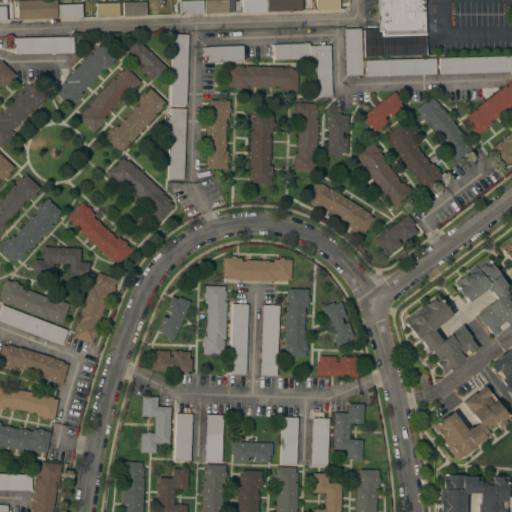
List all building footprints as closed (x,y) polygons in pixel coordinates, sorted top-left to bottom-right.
[(35,0),(55,0),(56,18),(16,19),(16,1),(35,0)] [(179,1),(202,0),(202,13),(179,14),(179,1)] [(227,0),(227,13),(204,14),(204,0),(227,0)] [(241,0),(264,0),(264,12),(241,13),(241,0)] [(266,0),(300,0),(301,11),(266,12),(266,0)] [(315,0),(338,0),(339,9),(315,10),(315,0)] [(363,57),(363,30),(377,30),(376,0),(424,0),(425,35),(424,35),(425,55),(363,57)] [(145,2),(146,15),(122,16),(122,3),(145,2)] [(118,3),(119,16),(96,17),(95,4),(118,3)] [(80,4),(81,17),(58,18),(57,5),(80,4)] [(344,29),(360,28),(361,76),(345,76),(344,29)] [(171,34),(187,35),(185,106),(169,105),(171,34)] [(72,37),(73,52),(14,54),(13,38),(72,37)] [(156,78),(155,76),(151,80),(139,69),(143,65),(140,62),(136,66),(124,55),(129,50),(127,48),(135,39),(166,68),(156,78)] [(90,53),(91,54),(92,54),(91,53),(97,46),(98,47),(102,43),(116,57),(111,62),(113,63),(109,68),(107,66),(104,70),(102,68),(98,72),(99,73),(83,90),(82,89),(80,92),(82,94),(78,98),(79,99),(76,103),(74,102),(69,107),(55,93),(58,90),(57,89),(63,82),(65,83),(66,82),(64,80),(90,53)] [(308,43),(309,59),(273,60),(273,45),(308,43)] [(242,61),(207,62),(206,56),(202,56),(201,47),(206,47),(241,45),(242,61)] [(313,46),(329,45),(331,98),(315,99),(313,46)] [(511,55),(511,69),(509,70),(509,72),(439,74),(438,58),(511,55)] [(435,58),(435,75),(365,77),(364,60),(435,58)] [(0,61),(14,74),(9,80),(10,81),(6,85),(5,84),(2,88),(0,86),(0,61)] [(281,67),(281,70),(283,70),(283,68),(292,68),(292,70),(297,70),(296,90),(290,90),(290,92),(285,92),(285,90),(278,90),(278,86),(273,86),(273,88),(251,87),(251,85),(246,85),(246,88),(241,88),(241,90),(235,90),(235,88),(227,87),(228,68),(233,68),(233,66),(243,66),(243,68),(244,68),(244,66),(281,67)] [(113,78),(114,79),(115,78),(114,77),(120,70),(122,72),(125,68),(139,82),(134,87),(135,88),(131,93),(130,92),(127,95),(125,93),(109,110),(110,111),(107,114),(106,113),(103,117),(105,119),(101,123),(102,124),(98,128),(97,127),(92,132),(78,118),(82,115),(80,113),(87,107),(88,108),(89,107),(87,105),(113,78)] [(505,85),(506,87),(507,86),(506,85),(511,80),(511,103),(510,105),(511,107),(493,120),(493,119),(489,122),(490,124),(486,127),(487,129),(483,132),(482,131),(476,135),(463,118),(474,109),(475,111),(477,110),(475,108),(505,85)] [(0,145),(0,113),(21,92),(22,93),(23,93),(22,91),(28,85),(30,86),(32,83),(46,97),(42,101),(44,102),(39,107),(38,106),(35,109),(33,107),(30,111),(31,112),(26,116),(25,115),(18,123),(19,124),(14,130),(13,129),(10,132),(12,134),(8,138),(10,140),(6,144),(4,142),(1,146),(0,145)] [(164,102),(160,106),(162,107),(155,114),(154,112),(153,113),(154,115),(129,142),(128,140),(127,141),(128,143),(121,150),(120,148),(117,152),(103,138),(107,133),(106,132),(110,129),(111,130),(115,125),(117,127),(120,123),(123,119),(124,119),(132,111),(131,110),(135,106),(136,107),(139,103),(137,102),(141,97),(140,96),(144,92),(145,93),(149,88),(164,102)] [(360,117),(393,92),(401,102),(399,103),(403,109),(391,118),(388,114),(384,117),(387,121),(374,131),(369,126),(368,127),(360,117)] [(430,97),(433,101),(435,100),(440,107),(439,108),(440,109),(441,108),(464,137),(462,139),(463,140),(464,139),(470,147),(469,148),(472,151),(456,164),(451,158),(450,159),(447,155),(448,154),(445,149),(447,148),(444,144),(443,145),(429,126),(430,126),(427,122),(425,123),(422,119),(421,120),(418,116),(419,115),(414,109),(430,97)] [(228,101),(228,108),(230,108),(229,113),(228,113),(228,119),(225,119),(224,142),(225,142),(225,146),(224,146),(224,151),(227,151),(226,166),(221,166),(220,169),(206,168),(206,164),(204,163),(205,153),(204,153),(207,107),(208,107),(209,100),(228,101)] [(315,103),(314,108),(316,108),(316,118),(314,118),(314,119),(316,119),(315,154),(313,154),(313,155),(315,155),(314,167),(312,167),(312,172),(292,171),(293,164),(291,164),(291,159),(293,159),(293,153),(296,153),(296,149),(295,149),(295,144),(296,144),(297,123),(294,123),(295,114),(293,114),(293,110),(294,110),(295,103),(315,103)] [(169,109),(185,109),(183,179),(167,179),(169,109)] [(250,130),(252,130),(252,129),(250,129),(250,119),(252,119),(252,114),(267,115),(267,120),(269,120),(269,138),(270,138),(269,161),(268,161),(268,172),(270,172),(270,183),(250,183),(250,173),(249,173),(249,169),(250,169),(250,167),(248,167),(250,130)] [(340,114),(340,116),(347,117),(347,132),(341,132),(341,138),(346,138),(346,154),(339,153),(339,155),(327,155),(328,114),(340,114)] [(393,149),(395,148),(394,147),(393,148),(387,140),(388,139),(385,135),(401,123),(405,129),(406,128),(409,133),(408,133),(412,138),(409,139),(411,142),(412,141),(416,147),(423,157),(424,157),(427,161),(429,165),(431,163),(435,168),(436,167),(439,171),(438,172),(442,178),(427,190),(423,186),(422,187),(416,180),(418,179),(417,177),(415,179),(393,149)] [(511,130),(511,158),(511,159),(511,161),(508,164),(507,162),(502,166),(490,151),(493,148),(492,147),(499,141),(500,142),(502,141),(500,139),(511,130)] [(363,168),(365,167),(364,165),(363,166),(357,159),(359,158),(356,154),(371,142),(376,148),(377,147),(380,151),(379,153),(382,157),(381,158),(398,180),(397,180),(400,184),(402,182),(405,187),(406,186),(410,190),(408,191),(412,197),(397,209),(394,204),(392,205),(387,198),(389,197),(388,196),(386,198),(363,168)] [(0,155),(13,167),(8,173),(9,174),(6,178),(4,176),(1,180),(0,179),(0,155)] [(122,158),(126,162),(127,161),(133,167),(132,168),(133,169),(134,168),(162,193),(160,195),(162,196),(162,195),(170,201),(168,202),(171,205),(158,219),(153,214),(152,216),(148,213),(150,212),(144,207),(146,205),(123,183),(121,184),(118,181),(117,182),(113,179),(114,178),(109,173),(122,158)] [(0,198),(13,184),(14,186),(15,185),(14,184),(20,177),(21,178),(25,175),(39,188),(34,194),(36,195),(32,199),(31,197),(27,201),(25,199),(21,203),(22,204),(7,220),(6,219),(2,223),(5,225),(1,229),(2,230),(0,232),(0,198)] [(360,208),(359,210),(360,211),(361,209),(369,214),(368,216),(372,218),(362,235),(356,231),(355,233),(350,230),(351,228),(347,225),(348,223),(344,220),(343,222),(324,210),(325,208),(321,206),(319,208),(314,205),(313,207),(309,204),(310,203),(304,199),(314,182),(319,185),(319,183),(327,188),(326,189),(327,190),(329,188),(360,208)] [(32,216),(32,217),(36,214),(34,212),(37,208),(36,206),(40,203),(41,204),(46,199),(62,213),(52,224),(51,223),(50,224),(52,225),(26,252),(25,251),(24,252),(25,253),(18,260),(17,259),(14,262),(0,248),(0,247),(4,243),(3,242),(7,238),(8,239),(12,235),(14,237),(17,234),(16,233),(32,216)] [(77,230),(78,228),(78,227),(76,228),(69,222),(71,220),(67,217),(81,203),(86,208),(87,207),(91,211),(90,212),(99,219),(97,222),(115,239),(117,237),(121,241),(122,240),(126,244),(125,245),(130,249),(117,264),(113,261),(112,262),(105,256),(106,254),(105,253),(104,255),(77,230)] [(414,225),(412,226),(416,232),(403,242),(400,237),(397,240),(400,244),(387,254),(383,248),(381,250),(373,240),(406,215),(414,225)] [(511,236),(511,266),(498,247),(511,236)] [(79,249),(78,262),(88,262),(87,278),(67,277),(68,264),(52,263),(51,276),(32,275),(32,260),(42,260),(42,247),(79,249)] [(237,280),(237,278),(236,278),(236,279),(226,279),(226,278),(221,277),(222,258),(229,258),(229,256),(235,256),(235,258),(240,258),(240,261),(245,261),(245,260),(267,261),(267,262),(272,262),(272,259),(278,259),(278,258),(283,258),(283,260),(290,260),(290,280),(285,280),(285,281),(275,281),(275,279),(274,279),(274,281),(237,280)] [(485,258),(499,276),(498,277),(509,291),(506,293),(511,300),(511,321),(498,332),(498,331),(492,336),(484,326),(483,327),(474,315),(495,299),(489,292),(488,292),(485,289),(467,303),(452,283),(485,258)] [(89,286),(91,287),(92,286),(90,285),(93,276),(95,277),(97,272),(115,280),(113,286),(115,287),(113,291),(111,291),(109,295),(108,295),(96,326),(97,326),(95,332),(97,333),(95,338),(93,337),(91,343),(70,335),(76,322),(77,323),(78,322),(76,321),(89,286)] [(61,323),(56,321),(56,323),(47,319),(47,317),(46,317),(46,319),(11,306),(12,304),(11,303),(10,305),(1,302),(2,300),(0,299),(0,290),(4,280),(11,282),(12,281),(17,282),(16,284),(21,286),(20,289),(24,290),(25,289),(46,298),(46,299),(50,300),(51,298),(56,300),(57,298),(62,300),(61,302),(68,304),(61,323)] [(202,347),(200,347),(200,342),(202,342),(202,336),(205,336),(205,332),(204,332),(204,327),(205,327),(205,313),(204,313),(205,309),(206,309),(206,304),(203,304),(203,298),(202,298),(202,293),(203,293),(204,286),(224,286),(224,291),(225,291),(225,300),(224,300),(223,302),(225,302),(224,339),(222,339),(222,341),(223,341),(223,350),(221,350),(221,355),(201,354),(202,347)] [(285,351),(283,351),(284,343),(285,343),(285,341),(283,341),(284,304),(287,304),(287,303),(285,303),(285,293),(287,293),(287,288),(307,289),(306,297),(308,297),(308,302),(306,302),(306,307),(304,307),(302,340),(305,340),(305,346),(306,346),(306,350),(305,350),(305,358),(285,357),(285,351)] [(432,329),(435,333),(434,334),(439,341),(460,325),(469,337),(468,338),(476,348),(470,352),(471,353),(449,370),(448,370),(443,374),(434,362),(437,360),(430,351),(428,353),(417,338),(416,339),(402,321),(435,295),(450,315),(432,329)] [(172,340),(161,335),(162,333),(155,330),(161,316),(167,318),(169,312),(164,310),(170,296),(177,299),(178,297),(189,302),(172,340)] [(320,307),(332,302),(333,305),(339,302),(345,316),(339,318),(342,324),(347,322),(352,336),(334,343),(320,307)] [(231,304),(247,304),(244,375),(228,375),(231,304)] [(0,321),(0,307),(1,305),(66,330),(61,345),(0,321)] [(275,376),(259,376),(262,305),(278,306),(275,376)] [(53,358),(52,360),(53,360),(54,359),(62,361),(62,363),(67,365),(61,384),(54,381),(53,383),(48,382),(49,380),(44,379),(45,376),(40,374),(39,375),(18,369),(19,368),(14,366),(13,369),(8,367),(7,369),(2,368),(3,366),(0,365),(0,348),(1,345),(6,346),(7,345),(15,347),(15,349),(16,350),(17,347),(53,358)] [(499,358),(498,357),(510,348),(511,350),(511,397),(503,386),(504,385),(501,381),(499,382),(493,373),(493,372),(489,366),(499,358)] [(148,370),(148,356),(150,356),(150,350),(168,351),(168,357),(172,357),(172,351),(188,352),(188,359),(191,359),(190,371),(148,370)] [(315,376),(315,363),(317,363),(318,356),(334,356),(334,362),(338,362),(338,357),(357,357),(357,377),(315,376)] [(0,409),(0,386),(6,388),(5,390),(7,391),(8,388),(41,394),(41,397),(42,397),(42,395),(52,397),(52,399),(56,400),(53,419),(45,418),(45,419),(40,418),(41,417),(35,416),(36,413),(31,412),(31,413),(26,412),(26,411),(13,409),(13,410),(8,409),(9,408),(4,407),(4,410),(0,409)] [(466,431),(477,423),(461,402),(473,393),(474,394),(484,386),(488,392),(489,391),(507,415),(506,416),(509,420),(498,429),(495,425),(486,432),(488,435),(474,445),(475,447),(457,460),(431,426),(445,415),(446,416),(451,412),(466,431)] [(168,444),(155,444),(154,452),(139,452),(139,433),(153,433),(153,416),(140,416),(141,396),(156,397),(156,407),(169,407),(168,444)] [(360,460),(344,459),(345,449),(332,449),(333,413),(346,413),(347,404),(362,404),(362,424),(348,423),(348,440),(361,440),(360,460)] [(175,414),(191,414),(189,461),(173,461),(175,414)] [(205,415),(222,415),(220,462),(204,462),(205,415)] [(280,417),(297,418),(295,465),(279,464),(280,417)] [(325,466),(309,465),(311,418),(327,419),(325,466)] [(0,426),(4,426),(8,426),(8,427),(22,430),(22,429),(26,430),(26,431),(31,432),(32,429),(37,430),(37,429),(42,429),(42,431),(49,432),(45,452),(41,451),(40,452),(31,451),(32,449),(30,448),(30,451),(0,445),(0,426)] [(252,462),(253,456),(246,456),(246,462),(231,461),(231,454),(229,454),(229,442),(271,443),(270,456),(268,456),(268,463),(252,462)] [(31,511),(36,477),(38,477),(38,476),(36,475),(38,466),(40,467),(40,462),(60,464),(59,472),(60,472),(59,477),(58,477),(57,484),(54,483),(50,511),(31,511)] [(122,511),(122,507),(121,507),(122,485),(124,485),(124,479),(121,479),(121,474),(118,474),(118,468),(121,468),(121,462),(141,462),(141,468),(142,468),(142,477),(140,477),(140,478),(143,478),(141,511),(122,511)] [(200,511),(201,480),(204,480),(204,479),(202,479),(202,469),(204,469),(204,465),(224,465),(224,472),(225,472),(225,478),(223,477),(223,483),(221,483),(221,488),(221,510),(220,510),(220,511),(200,511)] [(294,472),(296,472),(295,481),(293,481),(293,483),(296,483),(295,511),(274,511),(275,489),(276,489),(277,482),(274,482),(274,479),(272,479),(272,474),(274,474),(274,467),(294,467),(294,472)] [(156,511),(158,478),(171,478),(171,469),(187,469),(186,489),(181,489),(181,490),(177,489),(173,488),(172,505),(176,505),(176,504),(180,504),(180,505),(185,505),(185,511),(156,511)] [(236,511),(237,486),(240,486),(240,485),(238,484),(238,475),(240,475),(240,470),(260,471),(260,478),(261,478),(261,483),(259,483),(259,489),(256,489),(256,494),(258,494),(257,511),(236,511)] [(354,511),(355,485),(357,485),(357,484),(355,483),(356,474),(358,474),(358,470),(378,470),(377,477),(379,478),(379,483),(377,483),(377,488),(374,488),(374,492),(375,492),(374,511),(354,511)] [(324,493),(311,492),(311,472),(326,473),(326,484),(340,484),(339,511),(310,511),(310,509),(324,510),(324,493)] [(0,473),(31,475),(30,491),(0,489),(0,473)] [(462,511),(438,511),(439,475),(460,475),(460,477),(480,477),(480,480),(491,481),(491,476),(505,477),(505,484),(506,484),(506,495),(505,495),(504,511),(476,511),(477,493),(463,493),(462,511)]
